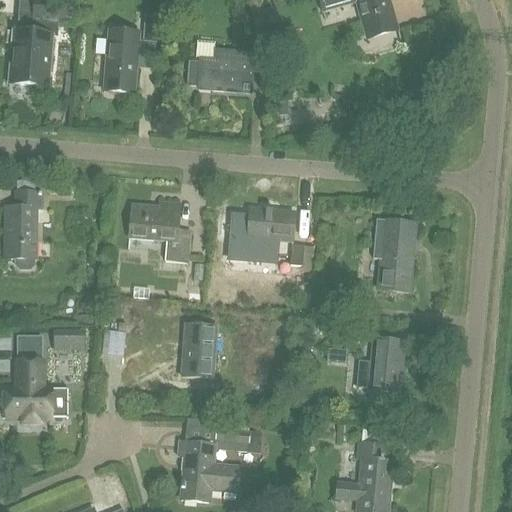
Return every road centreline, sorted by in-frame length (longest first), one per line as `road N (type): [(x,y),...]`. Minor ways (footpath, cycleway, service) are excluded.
road 1 (residential): [(488,183),(0,147)]
road 2 (residential): [(456,511),(488,183)]
road 3 (residential): [(488,183),(498,83),(485,0)]
road 4 (residential): [(0,504),(129,448)]
